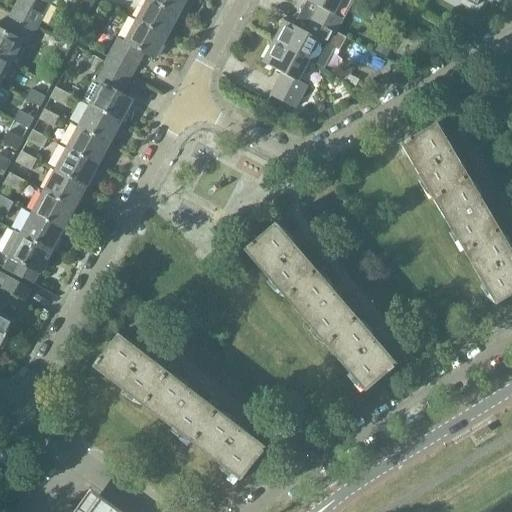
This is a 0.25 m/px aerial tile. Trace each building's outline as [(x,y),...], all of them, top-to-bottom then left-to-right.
[(19,0),(17,5),(43,19),(50,4),(51,5),(53,0),(64,0),(67,1),(67,0),(19,0)] [(95,1),(93,0),(83,0),(76,15),(86,19),(95,1)] [(178,16),(148,0),(136,22),(166,38),(178,16)] [(186,0),(147,0),(148,0),(178,16),(184,19),(191,5),(186,2),(186,0)] [(305,0),(318,7),(311,19),(336,33),(343,20),(334,15),(342,0),(305,0)] [(10,17),(2,32),(22,42),(22,43),(28,46),(36,31),(10,17)] [(285,21),(273,42),(309,61),(318,66),(336,33),(311,19),(304,32),(285,21)] [(136,22),(125,43),(124,44),(144,54),(155,60),(166,38),(136,22)] [(0,30),(0,57),(11,64),(22,43),(22,42),(2,32),(0,30)] [(124,44),(125,43),(118,39),(110,54),(137,68),(144,54),(124,44)] [(309,61),(273,42),(262,63),(282,74),(270,96),(295,109),(307,86),(298,81),(309,61)] [(0,83),(11,64),(0,57),(0,83)] [(130,81),(99,64),(91,80),(93,81),(82,102),(90,107),(121,123),(133,101),(122,95),(130,81)] [(50,98),(65,106),(70,96),(56,88),(50,98)] [(31,90),(26,99),(40,107),(46,97),(31,90)] [(121,123),(90,107),(79,128),(109,145),(121,123)] [(39,120),(53,128),(59,118),(44,110),(39,120)] [(20,111),(14,121),(29,129),(34,119),(20,111)] [(469,178),(437,125),(401,146),(433,199),(469,178)] [(67,150),(98,166),(109,145),(79,128),(67,150)] [(27,141),(42,149),(47,139),(33,131),(27,141)] [(8,133),(3,142),(17,150),(23,140),(8,133)] [(56,171),(86,188),(98,166),(67,150),(56,171)] [(16,163),(31,170),(36,160),(21,153),(16,163)] [(0,156),(0,168),(6,172),(11,162),(0,156)] [(86,188),(56,171),(44,193),(75,209),(86,188)] [(4,184),(19,192),(24,182),(10,174),(4,184)] [(464,253),(500,232),(469,178),(433,199),(464,253)] [(75,209),(44,193),(33,215),(63,231),(75,209)] [(0,209),(7,213),(13,203),(0,196),(0,209)] [(63,231),(33,215),(21,236),(51,252),(63,231)] [(285,298),(317,271),(276,224),(245,251),(285,298)] [(464,253),(496,306),(511,296),(511,251),(500,232),(464,253)] [(51,252),(21,236),(9,258),(18,263),(39,274),(40,274),(51,252)] [(39,274),(18,263),(12,273),(33,285),(39,274)] [(357,318),(317,271),(285,298),(326,345),(357,318)] [(8,277),(0,272),(0,288),(1,289),(8,277)] [(1,289),(24,302),(31,289),(8,277),(1,289)] [(0,348),(15,321),(2,314),(7,305),(0,301),(0,348)] [(326,345),(365,393),(397,366),(357,318),(326,345)] [(168,373),(119,335),(93,368),(142,406),(168,373)] [(217,411),(168,373),(142,406),(192,444),(217,411)] [(192,444),(241,482),(266,449),(217,411),(192,444)] [(75,511),(116,511),(89,493),(75,511)]
